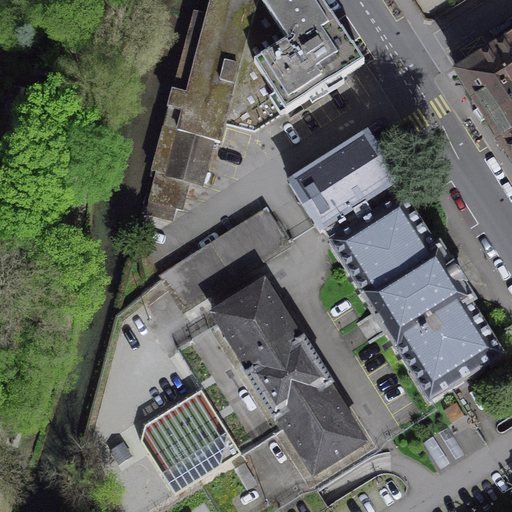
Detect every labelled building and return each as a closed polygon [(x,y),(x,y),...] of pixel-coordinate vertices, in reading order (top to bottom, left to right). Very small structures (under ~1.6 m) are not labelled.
[(158,172),(150,202),(181,210),(188,181),(200,184),(212,141),(219,143),(223,131),(226,117),(255,125),(281,108),(286,114),(347,75),(360,67),(314,0),(212,0),(208,16),(193,13),(151,171),(158,172)] [(459,76),(489,122),(511,107),(511,51),(508,45),(459,76)] [(0,114),(0,163),(20,166),(41,92),(9,83),(0,114)] [(511,159),(511,107),(489,122),(511,159)] [(436,248),(404,196),(401,197),(395,186),(398,184),(367,134),(288,182),(320,233),(323,231),(330,242),(329,243),(348,275),(350,274),(372,311),(371,311),(387,337),(389,336),(411,372),(409,373),(429,404),(504,358),(472,305),(475,303),(457,274),(439,245),(436,248)] [(286,242),(268,215),(163,279),(181,307),(286,242)] [(262,286),(214,316),(250,372),(246,375),(274,420),(278,418),(314,474),(363,444),(327,388),(331,385),(303,340),(299,343),(262,286)] [(462,420),(425,444),(440,466),(477,442),(462,420)]
